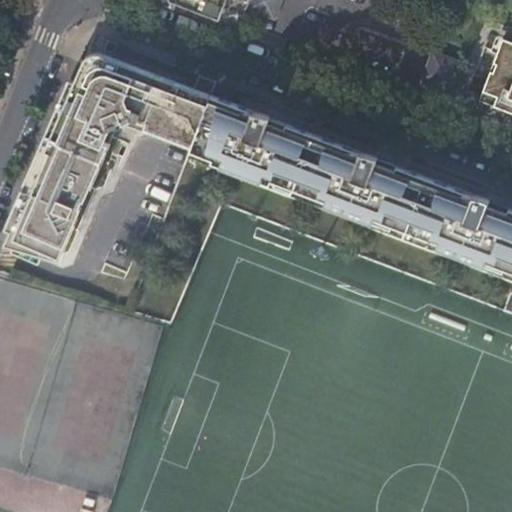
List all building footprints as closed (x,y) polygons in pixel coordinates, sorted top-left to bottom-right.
[(172,0),(189,6),(219,18),(225,0),(247,0),(238,25),(239,25),(246,8),(274,19),(281,0),(172,0)] [(225,0),(219,18),(238,25),(247,0),(225,0)] [(511,42),(502,39),(479,100),(511,112),(511,42)] [(432,51),(422,78),(450,89),(460,61),(432,51)] [(35,174),(4,244),(65,267),(109,147),(104,146),(110,130),(131,120),(144,124),(142,129),(190,147),(210,94),(188,85),(110,56),(105,54),(97,52),(93,52),(91,53),(89,53),(87,55),(86,57),(84,61),(73,85),(35,174)] [(210,94),(190,147),(204,153),(203,156),(259,177),(265,180),(311,197),(309,200),(362,220),(371,224),(416,241),(416,243),(469,264),(476,266),(511,280),(511,208),(502,205),(399,166),(301,128),(210,94)] [(130,323),(124,368),(148,371),(155,321),(112,315),(112,320),(130,323)] [(35,478),(113,495),(128,425),(66,412),(57,451),(41,447),(35,478)]
